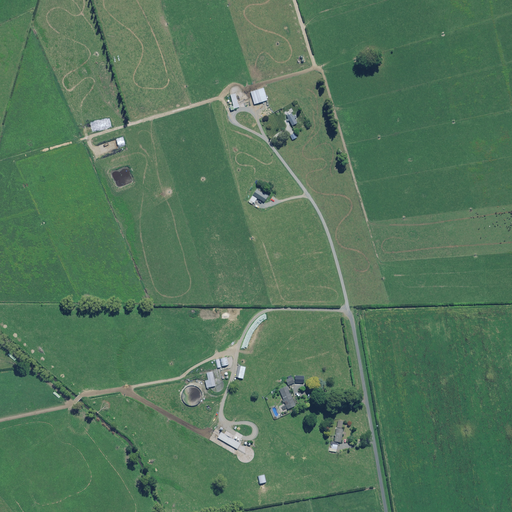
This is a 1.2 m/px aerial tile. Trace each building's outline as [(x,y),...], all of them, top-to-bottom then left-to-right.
[(268,101),(264,88),(251,92),(254,104),(268,101)] [(231,95),(233,106),(229,107),(230,111),(235,110),(235,109),(239,107),(236,94),(231,95)] [(296,114),(293,116),(291,113),(287,116),(288,119),(287,120),(288,121),(289,121),(292,126),(297,123),(294,119),(297,117),(296,114)] [(253,193),(254,193),(253,196),(265,202),(268,196),(256,189),(255,191),(254,190),(253,193)] [(228,365),(227,358),(220,359),(222,367),(228,365)] [(216,386),(213,372),(207,373),(208,380),(205,381),(207,388),(216,386)] [(303,383),(304,376),(295,376),(295,385),(302,385),(302,383),(303,383)] [(287,410),(295,406),(287,387),(279,390),(283,400),(282,400),(283,403),(285,403),(287,410)] [(343,430),(336,429),(334,442),(341,443),(343,430)] [(227,432),(225,435),(221,433),(218,438),(238,449),(241,444),(232,439),(234,436),(227,432)] [(336,452),(338,443),(331,442),(330,444),(333,445),(332,449),(330,448),(329,451),(336,452)]
